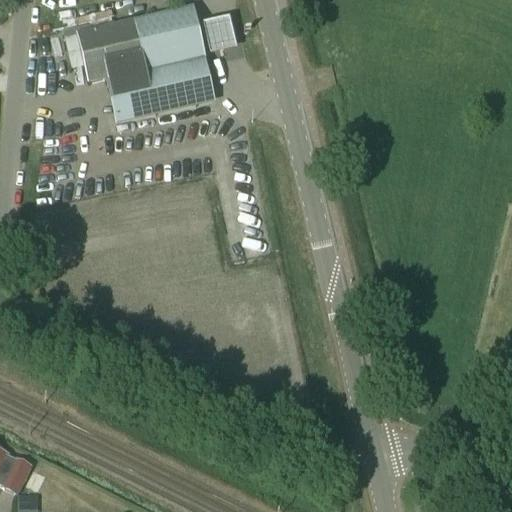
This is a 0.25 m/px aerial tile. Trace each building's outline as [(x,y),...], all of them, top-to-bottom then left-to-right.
[(51,25),(84,18),(81,4),(48,11),(51,25)] [(192,12),(75,39),(87,89),(106,84),(116,124),(154,115),(155,119),(155,115),(194,106),(195,109),(196,109),(186,65),(204,61),(192,12)] [(228,18),(201,24),(208,55),(235,49),(228,18)] [(9,458),(0,453),(0,489),(16,497),(30,470),(14,462),(11,468),(5,466),(9,458)] [(17,499),(17,511),(26,511),(27,499),(17,499)]
